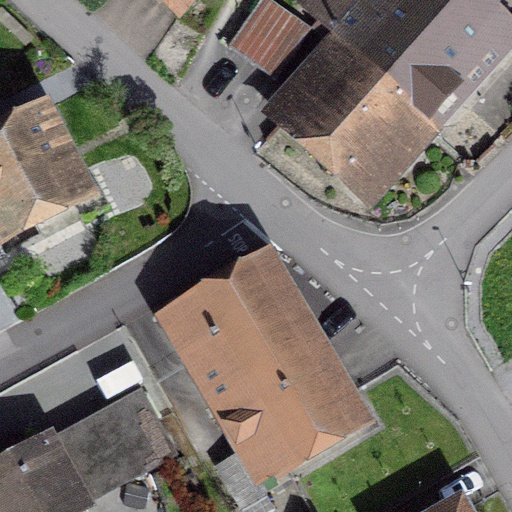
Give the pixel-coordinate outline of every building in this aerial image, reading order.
[(199,0),(149,0),(146,5),(172,30),(199,0)] [(358,213),(505,54),(499,48),(511,33),(511,0),(307,0),(296,12),(327,41),(256,118),(358,213)] [(271,83),(304,38),(263,10),(231,55),(271,83)] [(0,244),(82,202),(37,114),(0,133),(0,244)] [(359,431),(259,263),(152,326),(252,494),(359,431)] [(171,448),(140,393),(57,439),(87,494),(171,448)] [(0,511),(80,511),(45,442),(0,464),(0,511)]
